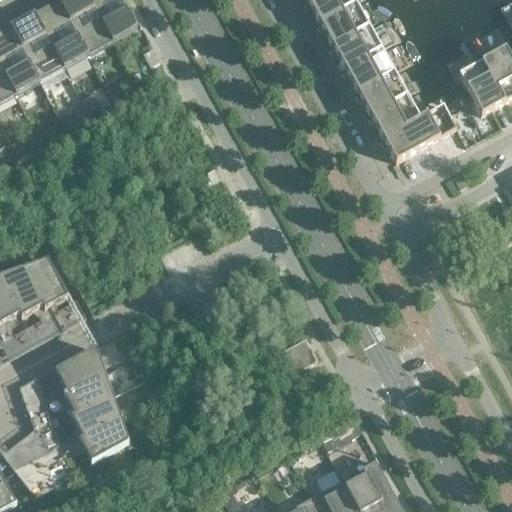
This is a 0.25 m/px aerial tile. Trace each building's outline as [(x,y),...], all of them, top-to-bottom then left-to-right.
[(112,47),(85,0),(68,0),(58,6),(88,61),(112,47)] [(118,0),(85,0),(112,47),(137,34),(118,0)] [(316,0),(306,6),(319,29),(355,9),(349,0),(316,0)] [(88,61),(58,6),(33,19),(63,74),(88,61)] [(367,32),(355,9),(319,29),(332,52),(367,32)] [(63,74),(33,19),(9,32),(39,87),(63,74)] [(39,87),(9,32),(0,37),(0,72),(15,100),(39,87)] [(380,55),(367,32),(332,52),(344,75),(380,55)] [(145,57),(151,69),(159,65),(152,53),(145,57)] [(511,103),(511,67),(505,54),(481,67),(504,108),(511,103)] [(393,79),(380,55),(344,75),(357,98),(393,79)] [(504,108),(481,67),(458,80),(480,121),(504,108)] [(0,108),(15,100),(0,72),(0,108)] [(405,102),(393,79),(357,98),(369,121),(405,102)] [(121,88),(109,94),(108,95),(113,103),(125,97),(121,88)] [(93,97),(80,104),(88,118),(100,111),(93,97)] [(418,124),(405,102),(369,121),(382,145),(405,132),(416,126),(418,125),(418,124)] [(455,135),(442,111),(427,119),(440,143),(455,135)] [(67,114),(57,119),(64,131),(73,126),(67,114)] [(440,143),(427,119),(418,124),(418,125),(416,126),(429,149),(440,143)] [(429,149),(416,126),(405,132),(418,155),(429,149)] [(43,130),(37,133),(36,133),(41,142),(48,138),(43,130)] [(418,155),(405,132),(382,145),(395,168),(418,155)] [(20,145),(14,148),(18,156),(24,152),(20,145)] [(511,211),(502,217),(511,235),(511,211)] [(46,266),(22,274),(45,315),(66,303),(46,266)] [(45,315),(22,274),(0,281),(0,282),(22,323),(42,311),(44,315),(45,315)] [(22,323),(0,282),(0,329),(19,319),(21,323),(22,323)] [(316,365),(304,344),(283,356),(295,377),(316,365)] [(95,354),(91,356),(54,376),(66,397),(63,399),(63,400),(103,377),(95,354)] [(111,400),(103,377),(63,400),(74,420),(71,422),(71,423),(111,400)] [(120,423),(111,400),(71,423),(82,443),(79,445),(79,446),(120,423)] [(128,447),(120,423),(79,446),(91,467),(128,447)] [(351,430),(324,445),(329,455),(330,454),(356,440),(352,432),(351,430)] [(312,458),(313,458),(317,460),(324,456),(318,445),(309,450),(308,450),(312,458)] [(374,467),(341,485),(355,511),(397,511),(374,468),(375,467),(374,467)] [(0,481),(0,511),(9,511),(15,509),(0,481)] [(355,511),(341,485),(309,502),(314,511),(355,511)] [(230,496),(224,499),(222,500),(225,506),(233,502),(230,496)] [(314,511),(309,502),(291,511),(314,511)]
